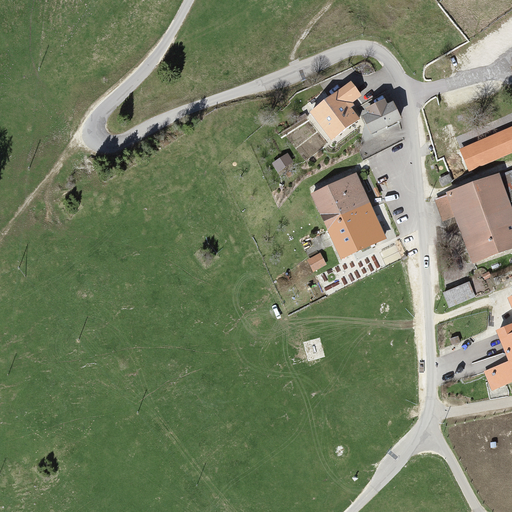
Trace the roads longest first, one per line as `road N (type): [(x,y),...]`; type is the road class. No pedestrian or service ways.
road 1 (unclassified): [(188,0),(150,64),(97,116),(94,133),(105,144),(362,47),(393,66),(406,97),(421,219),(428,415),(425,432),(350,511)]
road 2 (track): [(0,239),(36,186),(94,133)]
